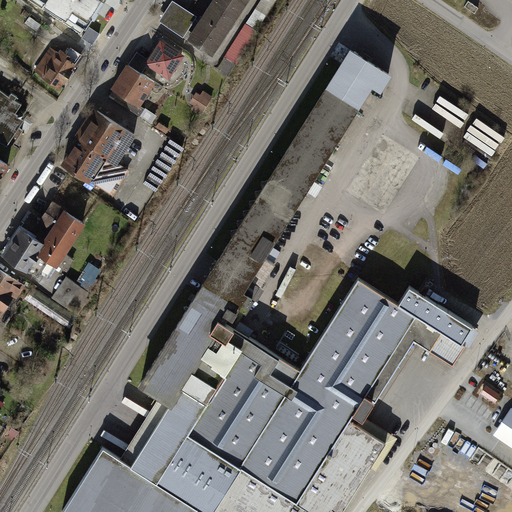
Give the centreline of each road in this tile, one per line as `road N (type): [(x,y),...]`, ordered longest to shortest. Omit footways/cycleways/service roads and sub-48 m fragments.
road 1 (residential): [(28,511),(351,0)]
road 2 (primary): [(144,0),(0,218)]
road 3 (residential): [(511,302),(356,511)]
